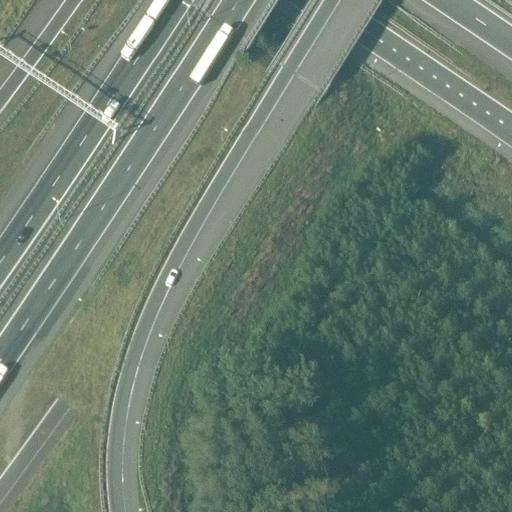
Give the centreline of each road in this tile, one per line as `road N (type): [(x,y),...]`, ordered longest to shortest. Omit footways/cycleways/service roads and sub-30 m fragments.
road 1 (motorway): [(116,511),(115,444),(144,326),(330,0)]
road 2 (motorway): [(0,363),(236,0)]
road 3 (motorway): [(175,0),(0,260)]
road 4 (motorway): [(319,0),(511,130)]
road 5 (motorway): [(75,0),(0,105)]
